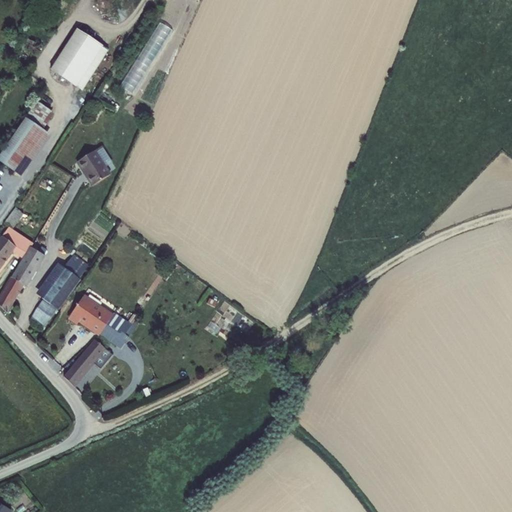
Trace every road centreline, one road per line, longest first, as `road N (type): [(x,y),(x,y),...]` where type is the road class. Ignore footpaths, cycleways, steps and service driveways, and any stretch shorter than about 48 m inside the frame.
road 1 (track): [(78,432),(195,393),(420,251),(511,216)]
road 2 (residential): [(0,320),(79,408),(78,432)]
